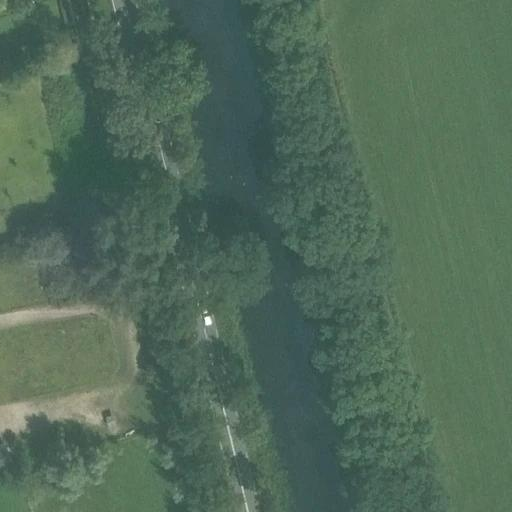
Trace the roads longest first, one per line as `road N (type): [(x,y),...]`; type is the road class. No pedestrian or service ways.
road 1 (unclassified): [(394,511),(266,0)]
road 2 (secondary): [(247,511),(123,0)]
